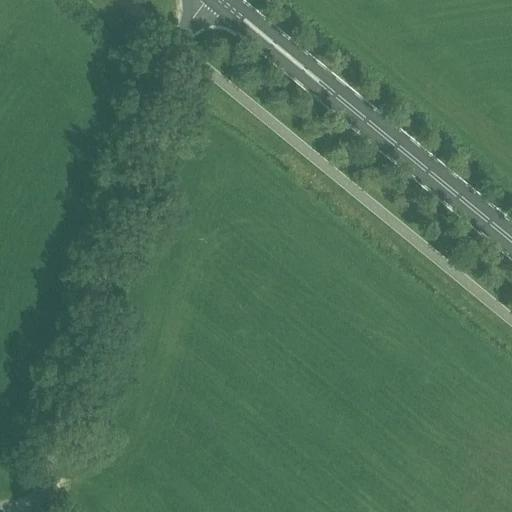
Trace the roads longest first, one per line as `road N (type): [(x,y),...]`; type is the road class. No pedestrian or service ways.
road 1 (unclassified): [(39,511),(177,45),(206,0)]
road 2 (primary): [(511,241),(218,0)]
